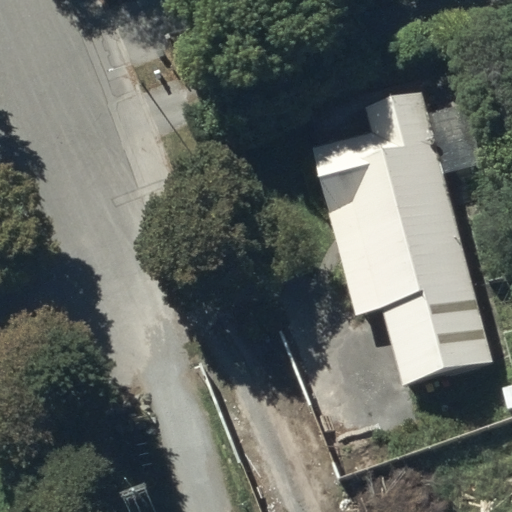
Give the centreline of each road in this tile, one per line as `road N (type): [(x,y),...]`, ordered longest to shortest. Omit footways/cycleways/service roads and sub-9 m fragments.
road 1 (residential): [(0,10),(131,345)]
road 2 (track): [(131,345),(213,511)]
